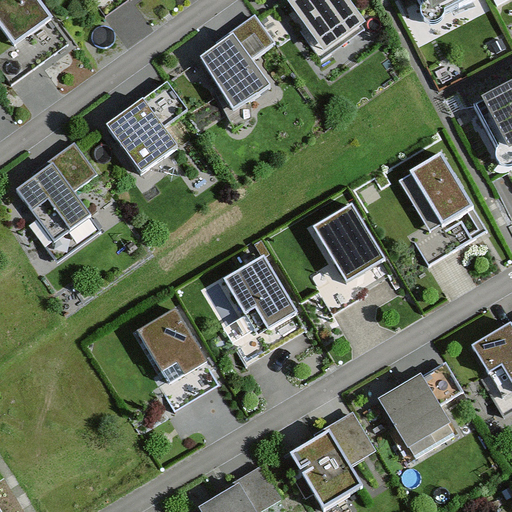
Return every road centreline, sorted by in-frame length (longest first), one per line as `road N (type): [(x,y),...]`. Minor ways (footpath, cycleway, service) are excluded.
road 1 (residential): [(129,511),(511,287)]
road 2 (residential): [(0,159),(221,0)]
